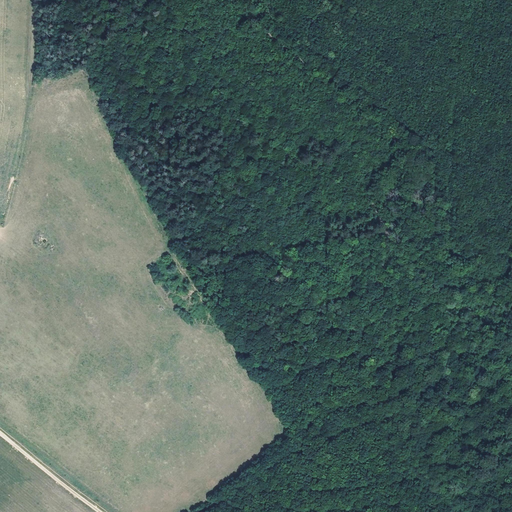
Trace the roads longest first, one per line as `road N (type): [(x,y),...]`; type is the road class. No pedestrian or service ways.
road 1 (track): [(369,288),(356,301),(343,350),(302,431),(217,511)]
road 2 (track): [(443,191),(423,148),(265,0)]
road 3 (track): [(443,191),(458,0)]
road 4 (track): [(97,511),(0,434)]
